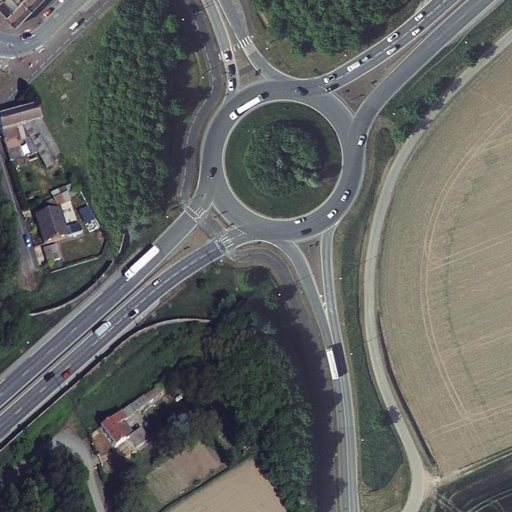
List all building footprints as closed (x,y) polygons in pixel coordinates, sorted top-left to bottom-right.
[(0,0),(0,4),(7,12),(17,21),(33,4),(28,0),(19,0),(13,7),(6,0),(0,0)] [(1,132),(12,171),(23,168),(41,162),(44,168),(60,159),(42,124),(1,132)] [(75,187),(38,204),(42,217),(34,220),(44,247),(77,237),(73,226),(61,231),(53,211),(68,205),(67,202),(80,197),(75,187)] [(87,207),(78,212),(90,232),(99,227),(87,207)] [(61,258),(56,246),(43,251),(48,263),(61,258)] [(112,429),(131,415),(126,408),(98,426),(113,448),(125,439),(129,445),(141,437),(131,424),(116,435),(112,429)]
